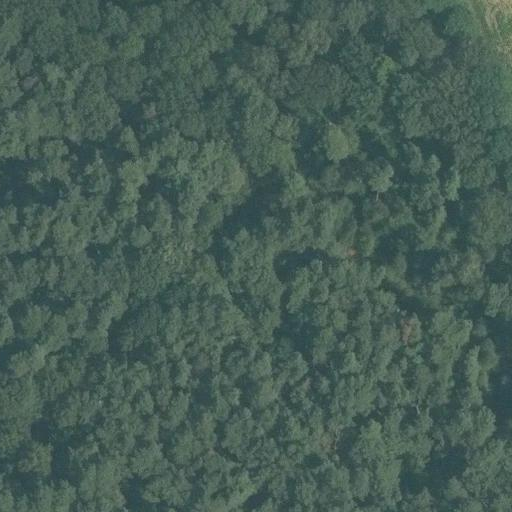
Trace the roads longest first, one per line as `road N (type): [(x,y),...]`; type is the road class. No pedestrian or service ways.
road 1 (track): [(0,476),(428,30)]
road 2 (track): [(511,226),(428,30)]
